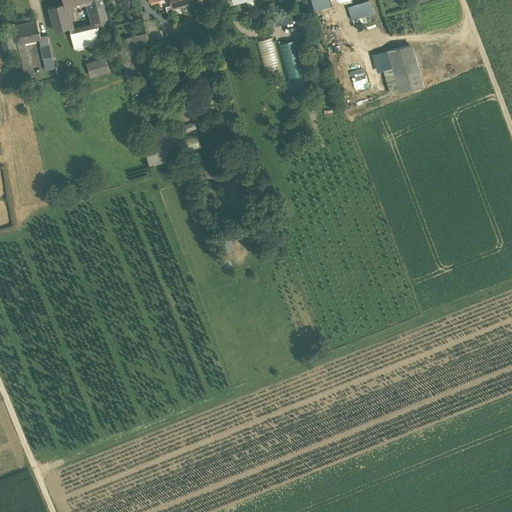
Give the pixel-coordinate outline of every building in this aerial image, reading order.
[(87,0),(94,23),(106,20),(101,0),(87,0)] [(125,0),(129,11),(132,10),(132,8),(139,6),(136,0),(125,0)] [(311,0),(314,9),(344,0),(311,0)] [(110,1),(106,2),(108,11),(114,10),(112,3),(110,1)] [(191,2),(180,5),(182,12),(182,13),(193,10),(191,2)] [(369,2),(348,8),(352,20),(372,14),(369,2)] [(63,5),(48,8),(54,33),(70,29),(64,6),(63,6),(63,5)] [(180,5),(172,7),(174,15),(182,13),(182,12),(180,5)] [(139,6),(132,8),(132,10),(135,20),(142,18),(139,6)] [(292,12),(277,15),(279,24),(294,20),(292,12)] [(106,20),(94,23),(95,28),(97,27),(97,29),(108,26),(106,20)] [(154,20),(143,23),(146,34),(157,31),(154,20)] [(36,22),(13,27),(17,44),(25,42),(40,38),(36,22)] [(95,28),(71,34),(73,43),(99,37),(97,29),(97,27),(95,28)] [(157,31),(146,34),(151,52),(165,48),(160,30),(157,31)] [(12,34),(0,37),(5,58),(17,56),(12,34)] [(146,34),(121,40),(126,58),(135,56),(144,53),(151,52),(146,34)] [(47,37),(40,38),(43,53),(50,52),(47,37)] [(272,38),(256,43),(266,77),(281,73),(272,38)] [(296,40),(278,44),(289,90),(307,86),(296,40)] [(25,42),(17,44),(20,58),(28,56),(25,42)] [(409,45),(389,50),(401,92),(420,86),(409,45)] [(165,48),(151,52),(153,61),(167,57),(165,48)] [(151,52),(144,53),(148,68),(155,67),(153,61),(151,52)] [(28,56),(20,58),(22,65),(29,63),(28,56)] [(126,58),(121,60),(128,86),(142,82),(135,56),(126,58)] [(54,69),(52,58),(45,59),(47,70),(54,69)] [(87,63),(90,77),(108,72),(105,59),(87,63)] [(32,76),(29,63),(22,65),(25,78),(32,76)] [(174,133),(142,141),(149,165),(181,157),(174,133)] [(202,147),(198,134),(176,140),(180,154),(202,147)]
